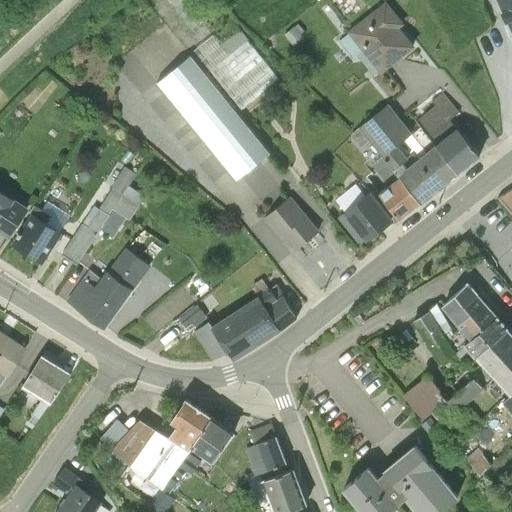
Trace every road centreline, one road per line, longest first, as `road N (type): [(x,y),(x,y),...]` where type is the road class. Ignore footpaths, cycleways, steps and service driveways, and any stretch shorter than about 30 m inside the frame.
road 1 (tertiary): [(246,415),(511,203)]
road 2 (tertiary): [(94,413),(122,426),(185,433),(246,415)]
